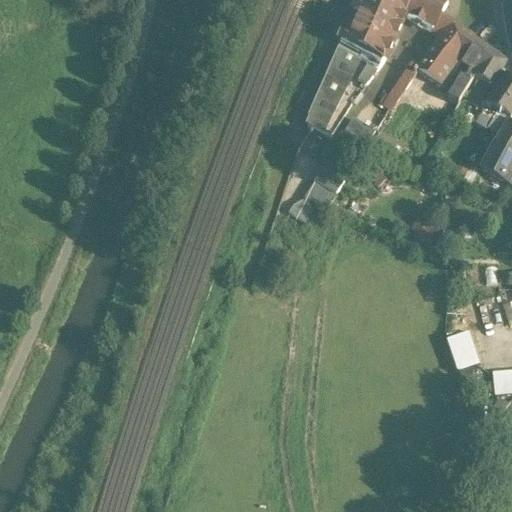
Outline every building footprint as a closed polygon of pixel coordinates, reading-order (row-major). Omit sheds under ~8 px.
[(429,0),(359,0),(340,44),(382,66),(405,22),(430,36),(439,20),(446,9),(429,0)] [(440,43),(450,29),(439,20),(430,36),(440,43)] [(417,75),(416,76),(417,77),(439,91),(462,58),(464,59),(474,45),(450,29),(440,43),(417,75)] [(486,54),(474,45),(464,59),(477,68),(486,54)] [(358,65),(336,53),(307,121),(307,128),(309,134),(311,135),(313,132),(321,136),(358,65)] [(504,67),(486,54),(477,68),(469,81),(490,92),(500,74),(504,67)] [(409,69),(382,109),(390,115),(404,95),(412,84),(417,77),(416,76),(417,75),(409,69)] [(511,89),(500,74),(490,92),(496,94),(485,111),(498,120),(500,118),(509,124),(511,119),(511,89)] [(439,91),(417,77),(412,84),(419,89),(412,100),(426,109),(439,91)] [(470,88),(460,83),(450,99),(447,104),(457,110),(470,88)] [(412,84),(405,95),(412,100),(419,89),(412,84)] [(439,91),(426,109),(438,118),(447,104),(450,99),(439,91)] [(353,124),(335,151),(356,164),(374,137),(353,124)] [(504,131),(492,124),(488,130),(487,132),(499,140),(504,131)] [(511,129),(507,126),(504,131),(499,140),(492,151),(511,162),(511,129)] [(391,147),(378,139),(370,152),(382,160),(391,147)] [(335,151),(313,185),(334,199),(356,164),(335,151)] [(511,162),(492,151),(479,174),(511,192),(511,162)] [(367,180),(376,192),(389,182),(380,170),(367,180)] [(302,204),(287,217),(303,227),(314,210),(322,216),(334,199),(313,185),(302,204)] [(456,193),(445,192),(444,201),(456,202),(456,193)] [(468,335),(447,342),(457,375),(479,369),(468,335)] [(511,375),(491,378),(493,399),(511,397),(511,375)]
